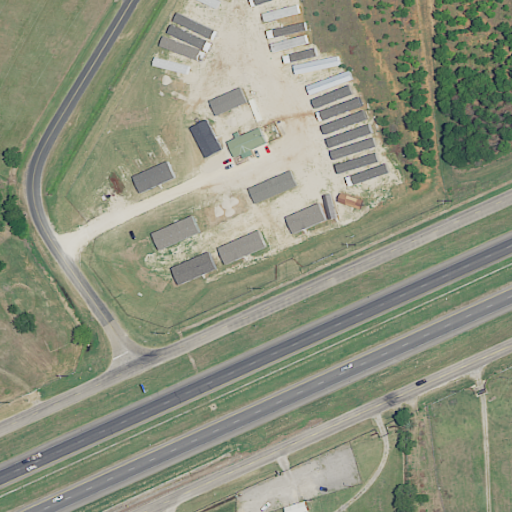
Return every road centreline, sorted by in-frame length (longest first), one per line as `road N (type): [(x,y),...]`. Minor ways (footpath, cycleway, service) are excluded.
road 1 (motorway): [(511,238),(0,473)]
road 2 (tertiary): [(511,197),(0,431)]
road 3 (motorway): [(44,511),(511,298)]
road 4 (tertiary): [(132,0),(46,141),(34,177),(69,251),(148,365)]
road 5 (tertiary): [(151,511),(511,350)]
